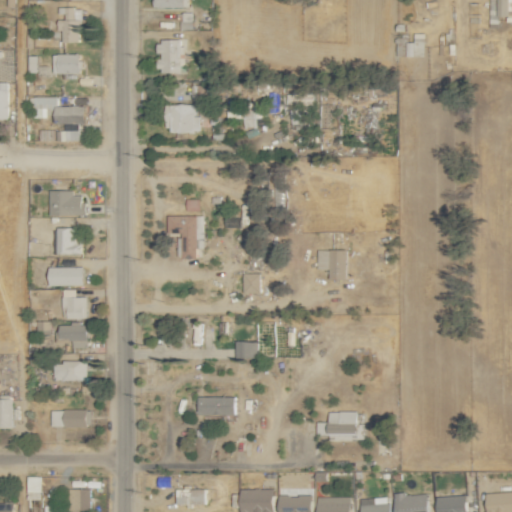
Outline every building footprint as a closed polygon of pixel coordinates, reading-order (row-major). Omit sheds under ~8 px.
[(82,7),(58,6),(57,16),(59,16),(58,41),(78,42),(78,33),(81,33),(82,7)] [(395,55),(424,56),(424,33),(411,32),(411,35),(396,35),(395,55)] [(182,71),(182,39),(157,38),(157,56),(156,56),(155,71),(182,71)] [(52,53),(52,73),(81,72),(80,53),(52,53)] [(0,87),(0,118),(7,118),(8,81),(0,81),(0,87)] [(303,103),(303,111),(314,110),(314,89),(286,90),(287,104),(303,103)] [(56,96),(32,96),(32,117),(46,117),(46,108),(54,108),(54,123),(84,122),(84,105),(56,105),(56,96)] [(256,117),(265,117),(265,110),(256,110),(257,101),(249,101),(248,109),(240,109),(240,105),(228,105),(228,117),(243,117),(243,129),(256,130),(256,117)] [(200,130),(199,115),(194,115),(194,103),(164,104),(165,131),(200,130)] [(48,214),(84,215),(84,195),(73,194),(73,189),(49,189),(48,214)] [(204,247),(203,214),(167,215),(167,231),(180,231),(180,258),(196,257),(196,247),(204,247)] [(56,254),(81,253),(81,240),(75,240),(75,227),(56,227),(56,254)] [(346,249),(317,249),(316,269),(329,269),(328,278),(345,279),(346,249)] [(83,266),(48,266),(48,285),(83,285),(83,266)] [(259,292),(259,273),(242,272),(242,292),(259,292)] [(75,288),(62,289),(62,318),(87,318),(86,296),(75,296),(75,288)] [(257,357),(257,340),(235,341),(235,357),(257,357)] [(53,361),(54,379),(86,378),(86,360),(53,361)] [(197,413),(234,414),(235,396),(198,395),(197,413)] [(11,398),(0,397),(0,427),(12,427),(11,398)] [(89,409),(50,409),(51,426),(90,426),(89,409)] [(357,411),(328,411),(328,425),(318,425),(318,436),(340,436),(340,438),(364,438),(364,425),(357,425),(357,411)] [(26,489),(41,489),(42,476),(26,475),(26,489)] [(205,503),(204,487),(175,488),(176,506),(192,505),(192,504),(205,503)] [(90,509),(89,488),(68,488),(69,510),(90,509)] [(239,511),(273,511),(274,488),(240,488),(239,511)] [(511,511),(511,491),(485,492),(485,511),(511,511)] [(394,494),(395,511),(429,511),(428,492),(394,494)] [(436,496),(436,511),(468,511),(468,494),(436,496)] [(311,511),(312,495),(278,495),(278,511),(311,511)] [(350,511),(350,496),(317,496),(316,511),(350,511)] [(390,511),(389,502),(374,504),(374,497),(358,498),(359,511),(390,511)] [(13,511),(13,502),(0,502),(0,511),(13,511)]
